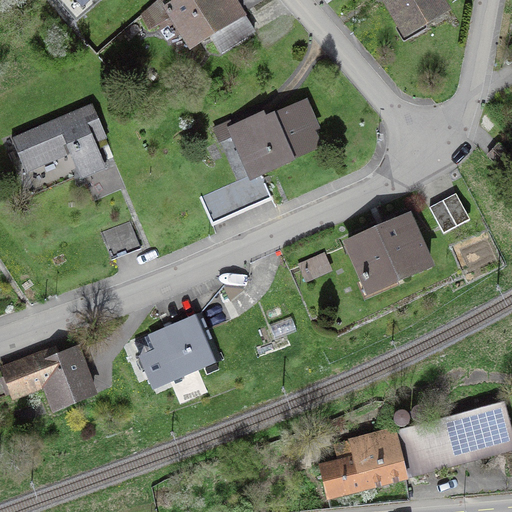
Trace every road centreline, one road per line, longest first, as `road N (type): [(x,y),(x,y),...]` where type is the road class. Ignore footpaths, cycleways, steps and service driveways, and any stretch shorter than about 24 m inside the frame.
road 1 (residential): [(0,344),(153,290),(383,186),(431,155)]
road 2 (residential): [(431,155),(299,0)]
road 3 (residential): [(486,0),(466,107),(431,155)]
